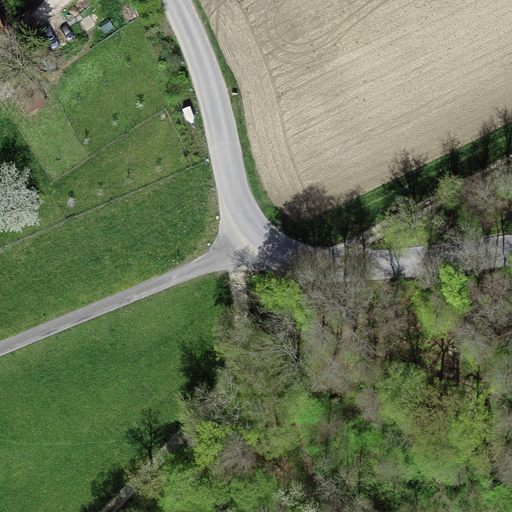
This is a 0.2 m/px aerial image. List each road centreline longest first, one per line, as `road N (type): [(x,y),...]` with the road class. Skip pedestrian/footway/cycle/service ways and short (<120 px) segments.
road 1 (residential): [(173,0),(195,41),(233,193),(256,238),(320,269),(511,253)]
road 2 (track): [(238,287),(237,353),(224,383),(106,511)]
road 3 (track): [(0,354),(229,254)]
road 4 (track): [(511,160),(366,235),(320,269)]
